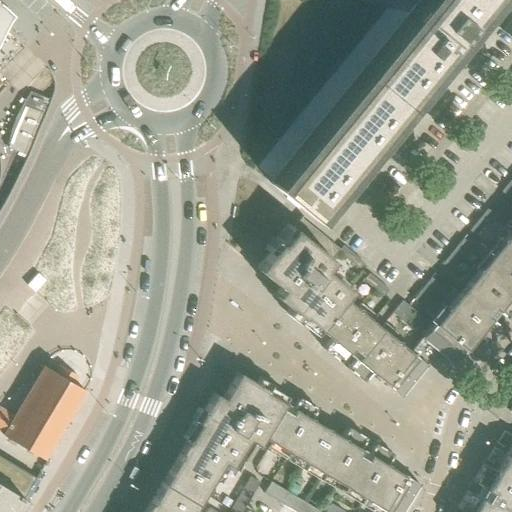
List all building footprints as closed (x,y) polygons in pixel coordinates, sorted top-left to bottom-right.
[(452,51),(493,0),(420,0),(270,184),(314,219),(449,55),(452,51)] [(0,70),(26,48),(2,26),(8,16),(4,12),(6,10),(0,4),(0,70)] [(30,92),(8,148),(28,156),(51,100),(30,92)] [(511,182),(510,180),(501,191),(508,197),(511,191),(511,182)] [(478,220),(484,225),(493,214),(487,209),(478,220)] [(317,328),(343,297),(349,289),(324,269),(338,252),(358,268),(363,262),(343,246),(340,250),(316,231),(302,219),(303,217),(302,216),(293,228),(279,243),(278,242),(269,253),(256,269),(279,288),(273,295),(289,308),(300,317),(301,315),(317,328)] [(484,225),(478,220),(469,230),(475,236),(484,225)] [(511,227),(501,240),(511,249),(511,227)] [(454,249),(460,254),(469,244),(463,239),(454,249)] [(511,249),(501,240),(490,254),(511,272),(511,249)] [(460,254),(454,249),(445,260),(451,265),(460,254)] [(511,272),(490,254),(478,268),(510,294),(511,290),(511,272)] [(478,268),(445,309),(477,335),(486,342),(500,326),(496,323),(503,315),(506,318),(511,310),(511,295),(510,294),(478,268)] [(373,287),(378,281),(368,273),(363,279),(373,287)] [(37,274),(27,285),(34,292),(45,280),(37,274)] [(422,288),(428,294),(437,283),(431,277),(422,288)] [(389,289),(378,281),(373,287),(384,296),(389,289)] [(428,294),(422,288),(413,299),(420,304),(428,294)] [(330,340),(357,308),(343,297),(317,328),(330,340)] [(398,317),(408,305),(402,300),(392,312),(398,317)] [(408,305),(398,317),(404,322),(414,310),(408,305)] [(372,373),(397,341),(357,308),(330,340),(323,349),(339,362),(342,359),(350,365),(347,368),(363,382),(372,373)] [(477,335),(445,309),(433,323),(465,349),(477,335)] [(465,349),(433,323),(421,338),(437,352),(452,364),(465,349)] [(401,396),(437,352),(421,338),(410,352),(384,383),(401,396)] [(372,373),(384,383),(410,352),(397,341),(372,373)] [(65,424),(73,410),(75,410),(76,409),(74,408),(83,393),(85,394),(86,392),(84,391),(85,391),(73,384),(77,376),(60,366),(56,373),(44,366),(43,366),(42,366),(31,382),(30,381),(28,384),(30,384),(22,399),(20,398),(18,400),(20,401),(12,415),(0,408),(0,432),(45,459),(46,458),(45,457),(53,443),(55,443),(56,442),(55,441),(63,426),(65,427),(66,425),(65,424)] [(258,445),(269,428),(283,402),(266,392),(267,390),(238,372),(222,398),(214,393),(203,410),(196,422),(198,424),(188,441),(222,462),(222,461),(231,466),(248,439),(258,445)] [(295,444),(311,419),(317,408),(299,397),(297,401),(288,395),(283,402),(269,428),(295,444)] [(311,454),(326,428),(311,419),(295,444),(311,454)] [(371,490),(386,464),(393,454),(374,443),(369,452),(360,447),(366,438),(348,427),(342,437),(326,463),(371,490)] [(311,454),(326,463),(342,437),(326,428),(311,454)] [(171,511),(191,511),(222,462),(188,441),(152,500),(171,511)] [(511,459),(504,454),(495,470),(495,471),(511,481),(511,459)] [(0,484),(23,499),(35,478),(0,457),(0,484)] [(371,490),(386,499),(391,490),(401,473),(386,464),(371,490)] [(511,511),(511,481),(495,471),(495,470),(484,464),(473,482),(480,486),(475,495),(468,490),(457,509),(462,511),(511,511)] [(401,473),(391,490),(409,500),(419,484),(401,473)] [(240,494),(249,499),(259,482),(250,476),(240,494)] [(264,493),(280,503),(287,491),(271,482),(264,493)] [(292,483),(287,491),(296,496),(301,488),(292,483)] [(0,511),(14,511),(23,499),(0,484),(0,511)] [(280,503),(295,511),(297,511),(304,501),(296,496),(287,491),(280,503)] [(233,511),(241,511),(249,499),(240,494),(230,510),(233,511)] [(171,511),(152,500),(144,511),(171,511)] [(304,501),(297,511),(319,511),(320,511),(304,501)] [(344,511),(331,503),(325,511),(344,511)]
